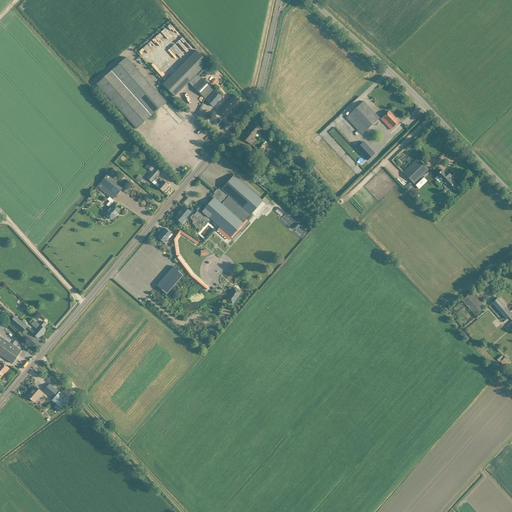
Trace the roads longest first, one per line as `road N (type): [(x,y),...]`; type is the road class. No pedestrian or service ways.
road 1 (unclassified): [(0,403),(253,100),(279,0)]
road 2 (tertiary): [(511,195),(383,61),(311,0)]
road 3 (track): [(39,356),(181,511)]
